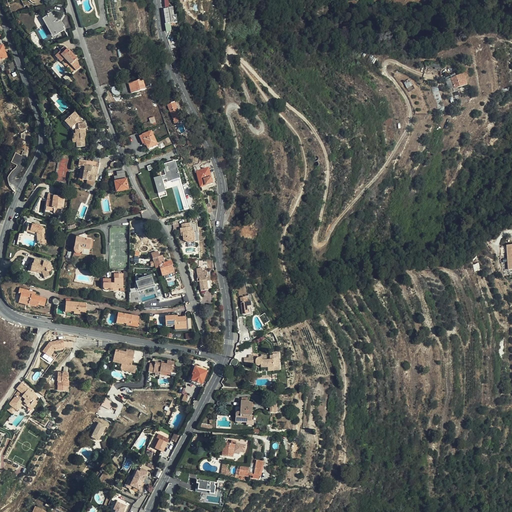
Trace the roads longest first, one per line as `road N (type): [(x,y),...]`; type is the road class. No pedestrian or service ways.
road 1 (residential): [(70,0),(119,149),(173,239),(208,354)]
road 2 (secondary): [(157,0),(165,48),(221,177),(225,358)]
road 3 (tertiary): [(0,6),(42,128),(0,251)]
road 4 (secondary): [(225,358),(148,511)]
road 5 (tertiary): [(44,324),(208,354)]
